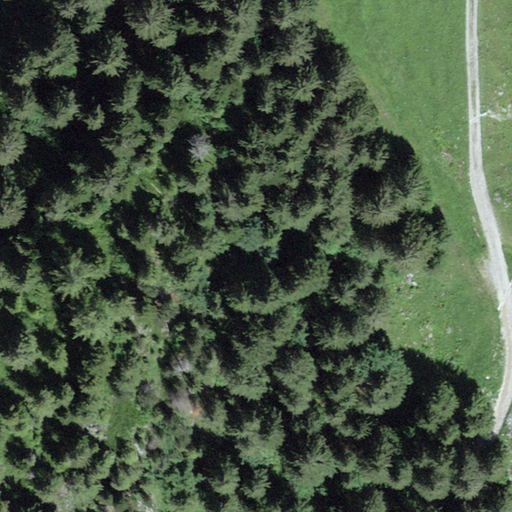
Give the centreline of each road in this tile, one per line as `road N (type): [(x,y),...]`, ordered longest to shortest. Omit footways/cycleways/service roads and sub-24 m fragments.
road 1 (track): [(470,0),(479,187),(511,322)]
road 2 (track): [(511,371),(479,455),(474,511)]
